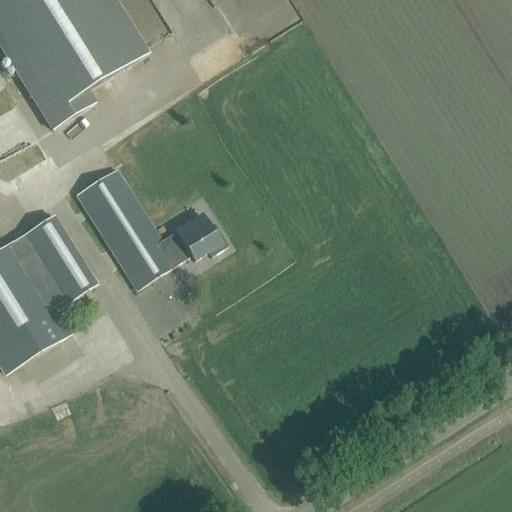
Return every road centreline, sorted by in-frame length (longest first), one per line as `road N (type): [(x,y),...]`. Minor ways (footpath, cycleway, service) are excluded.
road 1 (unknown): [(267,511),(59,195),(0,185)]
road 2 (tertiary): [(339,511),(511,403)]
